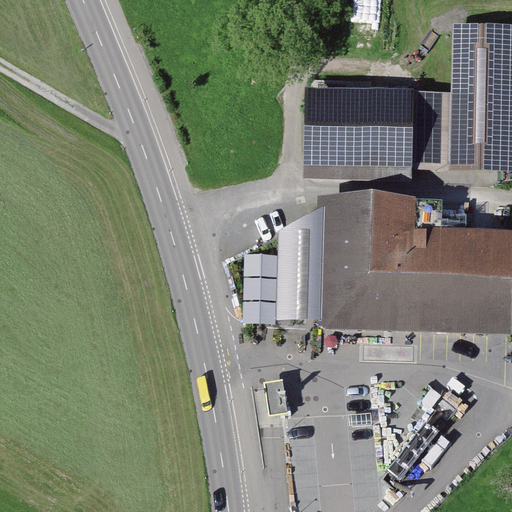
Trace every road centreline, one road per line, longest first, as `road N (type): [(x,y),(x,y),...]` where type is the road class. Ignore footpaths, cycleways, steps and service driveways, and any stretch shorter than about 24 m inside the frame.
road 1 (tertiary): [(83,0),(172,233),(207,375),(228,511)]
road 2 (track): [(511,197),(340,195),(172,233)]
road 3 (unknown): [(334,365),(337,511)]
